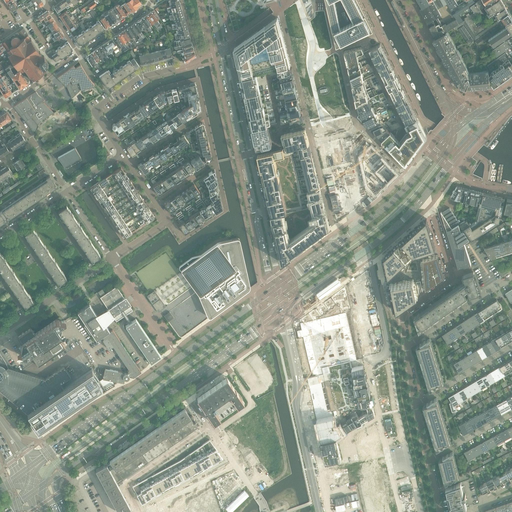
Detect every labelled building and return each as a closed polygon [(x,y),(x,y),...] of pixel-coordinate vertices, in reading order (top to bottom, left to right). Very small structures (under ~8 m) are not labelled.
[(63,0),(62,0),(58,3),(62,9),(66,7),(67,9),(69,8),(63,0)] [(121,0),(122,1),(119,4),(126,14),(132,11),(126,2),(124,0),(121,0)] [(128,0),(126,2),(132,10),(137,7),(137,5),(141,3),(138,0),(128,0)] [(325,0),(333,31),(336,47),(373,30),(365,15),(358,0),(325,0)] [(422,8),(419,9),(423,16),(426,22),(428,25),(429,27),(432,32),(435,39),(443,34),(442,32),(444,31),(445,32),(448,30),(453,27),(453,28),(459,24),(463,21),(459,14),(470,7),(476,3),(473,0),(466,0),(458,6),(454,0),(433,0),(430,2),(423,7),(422,8)] [(479,0),(476,3),(470,7),(474,12),(464,19),(465,20),(475,35),(494,22),(491,18),(477,27),(472,20),(483,13),(484,15),(486,14),(482,9),(484,8),(480,2),(483,1),(486,6),(485,7),(488,12),(487,13),(489,16),(494,13),(505,6),(504,6),(505,6),(503,3),(502,3),(500,0),(479,0)] [(15,1),(8,6),(10,9),(16,4),(17,4),(15,1)] [(90,9),(91,11),(93,9),(92,8),(97,5),(96,4),(94,1),(88,5),(90,9)] [(16,4),(10,9),(12,12),(22,5),(24,4),(23,2),(21,3),(17,6),(16,4)] [(59,11),(62,9),(58,3),(54,6),(54,7),(59,15),(61,13),(59,11)] [(113,7),(121,18),(124,16),(126,15),(126,14),(119,4),(118,4),(117,3),(112,6),(113,7)] [(170,7),(167,8),(167,10),(168,10),(169,12),(173,11),(181,9),(180,4),(172,6),(170,7)] [(505,6),(494,13),(498,20),(508,13),(505,6)] [(107,11),(115,22),(118,20),(121,18),(113,7),(107,11)] [(68,9),(59,16),(62,19),(71,13),(68,9)] [(102,12),(103,14),(111,25),(115,22),(107,11),(106,9),(102,12)] [(169,12),(168,13),(169,17),(175,16),(183,13),(181,9),(173,11),(169,12)] [(249,18),(257,12),(255,9),(247,16),(249,18)] [(157,20),(159,18),(153,10),(149,13),(160,28),(161,27),(160,25),(161,25),(157,20)] [(38,17),(34,20),(36,23),(40,20),(41,21),(42,20),(42,19),(50,14),(48,11),(47,11),(38,17)] [(73,15),(71,12),(71,13),(62,19),(64,22),(70,18),(73,15)] [(149,13),(145,16),(151,24),(153,22),(158,29),(160,28),(149,13)] [(175,16),(169,17),(170,19),(172,19),(173,21),(176,20),(184,18),(183,13),(175,16)] [(511,18),(510,15),(508,13),(498,20),(497,20),(499,23),(501,27),(506,24),(511,19),(511,18)] [(42,20),(41,21),(42,23),(52,17),(50,14),(42,19),(42,20)] [(103,14),(98,17),(100,19),(106,28),(111,25),(103,14)] [(64,22),(66,25),(75,19),(73,15),(70,18),(64,22)] [(145,16),(141,18),(146,27),(150,32),(152,30),(149,25),(151,24),(145,16)] [(246,39),(234,48),(238,64),(239,72),(241,79),(243,78),(254,75),(256,75),(265,73),(279,69),(290,66),(287,52),(284,41),(281,29),(278,16),(274,19),(267,24),(256,32),(246,39)] [(44,27),(45,26),(54,20),(52,17),(42,23),(42,24),(44,27)] [(141,18),(137,21),(143,29),(146,27),(141,18)] [(174,24),(171,25),(172,27),(177,25),(186,22),(184,18),(176,20),(173,21),(174,24)] [(77,22),(75,19),(66,25),(68,28),(77,22)] [(507,26),(507,27),(488,40),(494,48),(495,49),(502,43),(505,40),(504,39),(511,33),(511,19),(506,24),(507,26)] [(54,20),(45,26),(47,29),(56,23),(54,20)] [(77,22),(68,28),(70,32),(76,27),(81,24),(84,22),(83,20),(80,22),(79,22),(78,21),(77,22)] [(459,24),(453,28),(455,30),(464,24),(475,40),(499,23),(497,21),(476,36),(475,35),(465,20),(463,21),(459,24)] [(92,26),(87,29),(92,38),(105,29),(99,21),(94,24),(93,22),(90,24),(92,26)] [(145,37),(140,31),(143,29),(137,21),(133,24),(143,39),(145,37)] [(47,29),(45,30),(46,32),(48,31),(48,30),(50,29),(51,30),(58,26),(56,23),(47,29)] [(137,34),(140,38),(138,39),(139,41),(143,39),(133,24),(129,27),(135,35),(137,34)] [(48,35),(49,36),(60,29),(58,26),(51,30),(52,32),(48,35)] [(463,26),(458,29),(466,41),(471,37),(463,26)] [(46,63),(48,62),(44,56),(43,56),(43,57),(40,53),(40,52),(40,51),(39,52),(31,40),(31,39),(31,38),(30,39),(28,36),(28,35),(23,27),(17,32),(7,39),(1,43),(6,50),(8,53),(8,54),(13,62),(18,70),(19,69),(21,72),(22,72),(21,72),(24,70),(25,70),(26,70),(28,74),(27,74),(28,75),(29,75),(30,77),(30,78),(29,78),(29,79),(30,79),(30,80),(31,80),(32,79),(33,78),(40,74),(45,70),(46,69),(45,68),(43,65),(46,63)] [(129,27),(125,29),(135,44),(137,43),(132,37),(135,35),(129,27)] [(176,31),(176,33),(174,34),(175,36),(180,34),(188,32),(187,27),(179,30),(177,30),(176,31)] [(49,36),(48,37),(50,40),(53,38),(52,36),(54,35),(55,37),(62,32),(60,29),(49,36)] [(80,30),(78,32),(79,35),(74,38),(79,45),(81,45),(92,38),(87,29),(82,33),(80,30)] [(131,42),(130,42),(133,46),(135,44),(125,29),(121,32),(127,40),(129,39),(131,42)] [(55,37),(53,38),(55,41),(64,36),(62,32),(55,37)] [(117,35),(123,45),(125,47),(127,50),(129,48),(127,45),(126,45),(124,42),(127,40),(121,32),(118,34),(117,35)] [(180,34),(175,36),(175,38),(176,41),(181,39),(190,37),(188,32),(180,34)] [(511,76),(511,65),(509,61),(504,65),(503,63),(491,72),(492,73),(489,75),(488,71),(469,73),(468,70),(466,66),(462,60),(460,55),(456,49),(454,45),(451,38),(447,32),(446,33),(443,34),(435,39),(433,40),(436,47),(440,53),(442,57),(445,63),(448,68),(451,74),(453,78),(456,83),(457,86),(460,84),(461,85),(460,86),(461,87),(462,87),(463,88),(464,88),(465,88),(466,88),(467,87),(468,87),(468,90),(475,89),(481,89),(481,88),(487,88),(490,88),(490,85),(492,85),(494,88),(495,87),(497,86),(499,86),(502,84),(511,77),(511,76)] [(489,32),(475,41),(477,44),(491,34),(489,32)] [(511,33),(504,39),(505,40),(502,43),(495,49),(494,48),(491,50),(496,57),(511,47),(511,46),(511,33)] [(117,35),(112,38),(116,44),(119,48),(123,45),(117,35)] [(176,41),(174,42),(175,46),(181,45),(185,43),(189,42),(191,41),(190,37),(181,39),(176,41)] [(116,44),(112,38),(102,45),(103,45),(107,50),(110,48),(111,50),(114,48),(112,46),(116,44)] [(60,47),(55,50),(57,52),(61,59),(73,51),(73,49),(68,42),(63,45),(62,43),(59,39),(58,40),(60,44),(59,45),(60,47)] [(380,44),(369,49),(370,50),(382,74),(386,72),(392,69),(389,61),(387,57),(380,44)] [(108,58),(106,54),(108,53),(107,50),(103,45),(98,47),(104,56),(106,59),(108,58)] [(182,49),(177,51),(178,53),(181,52),(182,54),(183,54),(185,53),(190,52),(193,51),(194,51),(192,46),(190,47),(189,47),(187,48),(185,48),(182,49)] [(102,57),(104,56),(98,47),(94,50),(102,62),(104,60),(102,57)] [(361,47),(344,51),(344,52),(345,51),(345,52),(347,57),(346,58),(347,64),(347,65),(348,67),(359,61),(357,55),(364,52),(362,48),(361,47)] [(61,59),(57,52),(54,55),(51,50),(46,53),(51,59),(53,58),(56,62),(61,59)] [(94,50),(90,53),(96,61),(98,60),(100,63),(102,62),(94,50)] [(182,54),(180,55),(181,56),(182,58),(185,63),(195,56),(194,51),(185,53),(183,54),(182,54)] [(87,55),(87,58),(88,60),(92,66),(97,62),(96,61),(90,53),(87,55)] [(506,57),(508,55),(506,53),(487,66),(489,69),(491,67),(505,56),(506,57)] [(135,61),(134,59),(134,58),(130,61),(132,63),(134,67),(136,69),(139,66),(138,64),(135,61)] [(107,70),(106,68),(97,74),(99,76),(107,88),(109,88),(136,69),(134,67),(132,63),(130,61),(125,64),(123,62),(121,64),(122,66),(110,75),(107,70)] [(348,69),(347,69),(348,73),(363,66),(360,61),(359,61),(348,67),(348,68),(349,69),(348,69)] [(13,62),(5,68),(19,89),(28,82),(21,72),(19,69),(18,70),(13,62)] [(88,78),(81,65),(80,64),(75,68),(73,65),(67,70),(57,77),(65,85),(66,85),(67,87),(71,98),(80,91),(79,90),(81,90),(95,86),(88,78)] [(291,72),(290,66),(279,69),(280,75),(291,72)] [(363,66),(348,73),(349,79),(350,78),(361,73),(364,72),(363,66)] [(386,72),(382,74),(394,99),(398,97),(405,93),(401,86),(399,82),(392,69),(386,72)] [(291,72),(280,75),(281,80),(293,78),(291,72)] [(361,73),(350,78),(351,81),(352,81),(354,86),(356,85),(363,81),(361,73)] [(241,79),(240,80),(241,84),(242,84),(243,90),(244,95),(247,95),(260,92),(259,86),(258,86),(257,81),(258,81),(256,75),(254,75),(243,78),(241,79)] [(3,80),(0,82),(0,86),(5,83),(8,81),(7,80),(9,79),(7,77),(3,80)] [(293,78),(281,80),(281,82),(281,83),(282,84),(283,87),(295,85),(294,81),(294,80),(293,79),(293,78)] [(354,86),(352,86),(353,92),(354,93),(353,93),(354,99),(355,99),(356,105),(370,98),(368,92),(366,89),(364,80),(363,81),(354,86)] [(10,85),(8,81),(5,83),(0,86),(0,89),(1,91),(7,86),(10,85)] [(185,87),(177,89),(179,95),(186,94),(187,94),(196,92),(196,91),(195,83),(185,86),(185,87)] [(283,87),(284,93),(296,90),(295,85),(283,87)] [(174,100),(171,90),(170,90),(168,90),(168,91),(166,92),(166,93),(168,101),(174,100)] [(284,93),(286,99),(297,96),(296,90),(284,93)] [(43,103),(42,101),(44,99),(38,94),(36,91),(14,106),(25,120),(35,134),(38,126),(38,125),(42,120),(43,120),(54,113),(43,102),(43,103)] [(187,94),(186,94),(187,101),(189,100),(198,98),(196,91),(196,92),(187,94)] [(166,92),(163,92),(161,92),(160,93),(157,95),(164,105),(164,104),(168,101),(166,93),(166,92)] [(265,114),(263,107),(263,104),(260,92),(247,95),(244,95),(245,96),(248,106),(247,106),(247,107),(250,106),(250,110),(248,110),(249,117),(263,114),(265,114)] [(398,97),(394,99),(395,101),(405,122),(406,123),(410,121),(417,118),(413,110),(411,106),(405,93),(398,97)] [(164,105),(157,95),(156,96),(153,98),(154,100),(160,108),(164,105)] [(286,100),(285,100),(286,104),(287,104),(299,101),(298,99),(299,99),(298,97),(297,96),(286,99),(286,100)] [(153,98),(153,99),(152,98),(150,100),(148,102),(154,111),(159,108),(160,108),(154,100),(153,98)] [(185,105),(181,108),(182,110),(181,111),(187,119),(188,118),(188,119),(192,116),(193,115),(194,115),(196,114),(196,113),(197,113),(201,110),(200,105),(199,105),(199,104),(200,104),(199,99),(198,100),(198,98),(189,100),(191,105),(186,107),(185,105)] [(370,98),(356,105),(357,108),(356,109),(357,111),(357,113),(358,112),(358,113),(374,105),(370,98)] [(154,111),(148,102),(147,102),(147,101),(145,103),(145,104),(144,105),(149,113),(153,110),(154,111)] [(287,105),(286,105),(288,109),(288,110),(300,107),(301,106),(299,101),(287,104),(287,105)] [(149,113),(144,105),(141,106),(139,107),(139,108),(138,108),(139,109),(144,116),(149,113)] [(372,106),(358,113),(359,116),(362,120),(376,113),(372,106)] [(280,112),(279,112),(280,116),(281,119),(280,119),(281,123),(285,122),(291,120),(296,119),(299,118),(299,119),(303,118),(302,113),(300,107),(288,110),(288,109),(280,112)] [(138,108),(138,109),(137,108),(134,110),(135,111),(134,111),(135,112),(140,120),(141,120),(140,119),(144,116),(139,109),(138,108)] [(187,119),(181,111),(180,109),(179,109),(175,112),(182,122),(186,119),(187,119)] [(6,111),(3,114),(8,121),(7,121),(8,124),(9,123),(10,122),(9,120),(11,119),(6,111)] [(135,112),(134,111),(133,111),(131,112),(131,113),(130,114),(130,115),(134,121),(136,123),(140,120),(135,112)] [(182,122),(175,112),(176,114),(171,117),(177,126),(182,122)] [(377,112),(362,120),(368,126),(379,120),(381,120),(377,112)] [(270,125),(269,119),(268,113),(265,114),(263,114),(249,117),(252,129),(267,126),(270,125)] [(130,114),(129,114),(127,115),(126,116),(125,116),(124,117),(124,118),(129,125),(129,126),(131,125),(132,126),(136,123),(134,121),(130,115),(130,114)] [(175,128),(176,126),(177,126),(171,117),(166,121),(172,129),(175,128)] [(124,118),(119,121),(124,130),(129,126),(129,125),(124,118)] [(390,132),(382,140),(382,141),(386,144),(386,145),(393,151),(393,152),(404,163),(405,163),(404,163),(405,162),(406,160),(408,161),(426,137),(426,136),(423,131),(418,120),(417,118),(410,121),(406,123),(409,129),(409,128),(409,129),(411,128),(413,132),(412,132),(411,131),(410,132),(406,134),(400,142),(395,136),(394,136),(390,132)] [(379,120),(368,126),(370,128),(371,129),(372,130),(383,124),(379,120)] [(124,130),(119,121),(115,124),(114,124),(113,125),(112,126),(113,128),(118,134),(124,130)] [(169,132),(168,131),(172,129),(166,121),(162,124),(167,132),(169,132)] [(194,127),(195,131),(205,129),(203,123),(201,122),(194,127)] [(383,124),(372,130),(375,134),(387,128),(389,127),(385,123),(383,124)] [(167,133),(167,132),(162,124),(156,127),(162,136),(164,134),(165,134),(167,133)] [(272,146),(267,126),(252,129),(256,149),(272,146)] [(160,137),(162,136),(156,127),(152,130),(158,139),(158,138),(160,137)] [(71,135),(73,137),(57,148),(56,146),(57,145),(56,145),(48,150),(50,153),(54,159),(56,158),(57,157),(60,161),(61,162),(65,167),(64,166),(66,165),(67,166),(67,165),(70,163),(71,164),(71,163),(74,161),(74,162),(75,162),(74,161),(78,159),(78,160),(79,159),(78,158),(80,157),(80,158),(81,158),(75,147),(86,141),(85,139),(83,137),(86,135),(83,130),(83,131),(81,128),(70,135),(71,135)] [(387,128),(375,134),(376,134),(377,136),(378,136),(379,138),(382,140),(390,132),(387,128)] [(274,151),(258,155),(265,189),(270,212),(271,215),(282,263),(291,256),(330,228),(324,204),(320,188),(319,183),(318,179),(317,175),(316,170),(314,165),(313,160),(312,155),(309,143),(305,129),(284,134),(282,135),(283,138),(282,138),(283,142),(284,142),(286,149),(283,149),(274,151)] [(158,139),(152,130),(147,134),(153,142),(153,141),(154,141),(158,139)] [(21,133),(14,138),(19,145),(26,141),(21,133)] [(153,142),(147,134),(140,138),(146,146),(153,142)] [(189,143),(184,136),(184,135),(183,135),(182,135),(177,139),(182,147),(182,148),(189,143)] [(4,142),(6,144),(5,144),(9,150),(12,148),(13,149),(19,145),(14,138),(8,142),(7,140),(6,141),(4,138),(2,139),(4,142)] [(146,146),(140,138),(135,141),(141,150),(146,146)] [(141,150),(135,141),(134,139),(129,143),(130,144),(136,153),(141,150)] [(182,147),(177,139),(172,142),(178,150),(182,147)] [(178,150),(172,142),(168,145),(173,153),(175,155),(177,154),(175,152),(178,150)] [(3,147),(1,148),(5,154),(9,152),(4,143),(1,145),(3,147)] [(130,144),(129,143),(125,145),(126,147),(132,156),(136,153),(130,144)] [(173,153),(168,145),(163,149),(168,157),(173,153)] [(371,147),(361,157),(367,186),(375,194),(397,173),(381,157),(371,147)] [(168,157),(163,149),(158,152),(164,160),(168,157)] [(164,160),(158,152),(157,152),(155,153),(155,154),(153,155),(159,163),(164,160)] [(202,160),(204,164),(206,163),(211,159),(210,152),(204,154),(205,158),(202,160)] [(159,163),(153,155),(149,158),(154,166),(159,163)] [(199,156),(195,158),(200,167),(204,164),(202,160),(199,156)] [(20,158),(13,163),(19,171),(21,170),(19,168),(25,164),(20,158)] [(154,166),(149,158),(147,159),(144,161),(149,170),(154,166)] [(195,158),(190,161),(196,169),(200,167),(195,158)] [(195,170),(188,160),(183,164),(190,173),(195,170)] [(141,162),(137,165),(140,168),(144,173),(144,174),(150,170),(149,170),(144,161),(141,163),(141,162)] [(190,173),(183,164),(179,167),(185,177),(190,173)] [(7,165),(3,168),(7,174),(9,173),(11,175),(13,174),(7,165)] [(121,167),(113,172),(147,222),(154,217),(121,167)] [(185,177),(179,167),(174,170),(181,180),(185,177)] [(0,171),(5,179),(9,176),(7,174),(3,168),(0,170),(0,171)] [(181,180),(174,170),(170,173),(177,183),(181,180)] [(206,184),(216,177),(214,170),(212,172),(212,171),(208,174),(209,174),(203,178),(206,183),(206,184)] [(177,183),(170,173),(165,176),(172,186),(177,183)] [(0,225),(6,221),(8,219),(8,220),(57,187),(50,176),(46,178),(47,181),(3,211),(2,210),(0,210),(0,212),(0,213),(0,212),(0,225)] [(123,237),(132,231),(102,186),(109,181),(106,176),(90,187),(123,237)] [(172,186),(165,176),(166,177),(162,180),(161,179),(168,189),(172,186)] [(209,188),(217,183),(216,177),(206,184),(209,188)] [(168,189),(161,179),(157,182),(163,192),(168,189)] [(157,182),(152,185),(158,195),(163,192),(157,182)] [(217,183),(209,188),(208,189),(210,195),(218,189),(219,189),(217,183)] [(200,193),(194,184),(189,187),(196,197),(200,194),(200,193)] [(457,186),(451,197),(459,199),(460,199),(463,188),(457,186)] [(196,197),(189,187),(184,191),(191,200),(196,197)] [(461,201),(463,202),(463,203),(466,204),(469,190),(463,188),(460,199),(459,199),(458,201),(460,202),(461,201)] [(210,195),(209,196),(214,202),(199,212),(205,220),(222,208),(218,189),(210,195)] [(466,204),(465,206),(468,207),(468,204),(472,205),(475,191),(469,190),(466,204)] [(191,200),(184,191),(179,194),(186,204),(191,200)] [(472,205),(478,207),(478,210),(479,204),(482,193),(475,191),(472,205)] [(505,199),(502,199),(503,198),(482,193),(479,204),(478,210),(475,220),(469,224),(467,220),(460,225),(463,230),(463,231),(464,231),(466,234),(469,239),(469,240),(469,241),(497,223),(498,222),(499,221),(500,221),(505,199)] [(186,204),(179,194),(175,197),(181,207),(186,204)] [(181,207),(175,197),(170,200),(176,210),(181,207)] [(176,210),(170,200),(165,204),(171,214),(176,210)] [(58,211),(67,224),(75,218),(66,206),(58,211)] [(444,216),(443,216),(444,216),(443,216),(443,217),(443,218),(444,224),(445,227),(458,269),(471,265),(464,243),(465,242),(466,243),(468,242),(468,241),(469,240),(469,239),(466,234),(464,231),(463,231),(463,230),(461,232),(459,225),(460,224),(450,208),(442,213),(444,216)] [(199,212),(198,210),(193,214),(200,224),(205,220),(199,212)] [(200,224),(193,214),(188,217),(195,227),(200,224)] [(195,227),(188,217),(189,219),(185,222),(184,220),(183,220),(190,230),(195,227)] [(67,224),(75,237),(83,231),(75,218),(67,224)] [(393,250),(384,258),(388,278),(389,285),(394,307),(395,311),(417,296),(419,295),(419,294),(422,292),(423,292),(425,290),(445,276),(438,255),(436,247),(427,219),(402,241),(393,250)] [(190,230),(183,220),(178,224),(184,234),(190,230)] [(24,234),(33,247),(41,241),(33,229),(24,234)] [(75,237),(84,249),(92,244),(83,231),(75,237)] [(192,257),(183,263),(182,263),(180,266),(179,266),(179,267),(179,268),(181,271),(183,274),(198,294),(207,316),(208,317),(209,317),(210,317),(211,317),(233,301),(236,299),(237,298),(247,290),(248,290),(249,289),(249,288),(250,288),(250,287),(250,286),(250,285),(240,240),(239,240),(239,239),(238,238),(237,238),(236,238),(235,238),(228,240),(217,242),(217,243),(200,255),(192,257)] [(41,241),(33,247),(42,259),(50,254),(41,241)] [(511,252),(508,241),(503,242),(507,254),(511,252)] [(503,242),(498,244),(502,255),(507,254),(503,242)] [(92,244),(84,249),(92,262),(100,256),(92,244)] [(498,244),(493,245),(497,257),(502,255),(498,244)] [(493,245),(484,248),(491,259),(497,257),(493,245)] [(42,259),(50,272),(58,266),(50,254),(42,259)] [(7,264),(0,269),(0,270),(8,282),(16,277),(7,264)] [(58,266),(50,272),(59,285),(67,279),(66,278),(58,266)] [(460,286),(415,318),(422,328),(467,295),(464,291),(468,289),(470,295),(480,292),(473,272),(463,275),(465,280),(466,282),(465,282),(466,282),(461,286),(460,286)] [(8,282),(16,295),(25,289),(16,277),(8,282)] [(82,309),(77,312),(86,325),(84,326),(90,334),(91,333),(96,340),(100,338),(102,336),(110,331),(104,323),(107,322),(110,321),(109,320),(113,317),(116,321),(125,316),(129,323),(131,322),(126,315),(128,313),(132,310),(130,306),(131,305),(129,301),(127,299),(126,297),(124,298),(123,297),(116,286),(100,297),(108,309),(104,312),(103,311),(101,313),(102,314),(97,317),(89,304),(88,305),(85,307),(85,308),(84,308),(83,309),(82,309)] [(344,287),(295,323),(308,378),(314,377),(315,383),(322,382),(329,412),(333,411),(336,410),(337,411),(360,406),(352,375),(350,362),(362,359),(344,287)] [(25,289),(16,295),(25,307),(33,302),(25,289)] [(165,306),(154,291),(154,290),(149,293),(148,294),(148,295),(147,295),(147,296),(147,297),(158,312),(160,311),(166,307),(165,306)] [(497,299),(492,302),(498,311),(502,308),(499,303),(497,299)] [(492,302),(487,305),(493,314),(498,311),(492,302)] [(487,305),(483,308),(489,317),(493,314),(487,305)] [(483,308),(478,311),(484,320),(489,317),(483,308)] [(168,322),(174,318),(169,311),(164,316),(163,316),(168,322)] [(478,311),(474,314),(479,323),(484,320),(478,311)] [(474,314),(469,317),(475,326),(479,323),(474,314)] [(469,317),(465,320),(470,329),(475,326),(469,317)] [(129,323),(125,325),(150,363),(161,356),(135,319),(131,322),(129,323)] [(21,353),(17,355),(20,355),(27,357),(30,354),(35,361),(38,366),(43,363),(46,364),(46,361),(65,348),(59,339),(53,343),(51,340),(60,334),(60,333),(62,324),(63,323),(66,322),(63,321),(56,320),(35,334),(32,330),(31,328),(25,333),(22,332),(21,335),(18,337),(22,343),(21,353)] [(465,320),(460,323),(466,332),(470,329),(465,320)] [(460,323),(456,326),(461,335),(466,332),(460,323)] [(456,326),(451,329),(457,338),(461,335),(456,326)] [(110,331),(102,336),(102,337),(104,339),(102,340),(109,349),(113,346),(129,369),(128,369),(127,373),(125,373),(123,374),(121,371),(105,368),(104,370),(103,378),(119,382),(124,383),(124,379),(127,380),(129,378),(129,376),(133,377),(141,372),(141,371),(136,364),(120,341),(112,329),(110,331)] [(451,329),(447,332),(452,341),(457,338),(451,329)] [(447,332),(442,335),(448,344),(452,341),(447,332)] [(505,333),(500,336),(506,345),(511,343),(505,333)] [(500,336),(496,339),(501,348),(506,345),(500,336)] [(423,342),(422,343),(422,345),(417,347),(430,387),(436,385),(438,384),(443,383),(430,343),(429,343),(429,341),(431,340),(430,339),(430,338),(427,340),(423,342)] [(496,339),(491,341),(497,351),(501,348),(496,339)] [(491,341),(486,344),(492,354),(497,351),(491,341)] [(486,344),(482,347),(487,357),(492,354),(486,344)] [(482,347),(477,350),(483,359),(487,357),(482,347)] [(472,353),(478,362),(483,359),(477,350),(472,353)] [(471,351),(467,353),(468,355),(473,365),(478,362),(472,353),(471,351)] [(468,355),(463,358),(469,368),(473,365),(468,355)] [(463,358),(458,361),(464,370),(469,368),(463,358)] [(458,361),(454,364),(459,373),(464,370),(458,361)] [(504,364),(500,366),(505,375),(510,372),(504,364)] [(363,365),(352,368),(353,375),(365,373),(363,365)] [(0,390),(27,414),(34,430),(36,429),(37,431),(64,413),(94,396),(95,398),(106,390),(92,369),(63,388),(60,384),(71,377),(63,366),(45,379),(8,367),(1,372),(0,369),(0,390)] [(500,366),(495,369),(500,378),(505,375),(500,366)] [(495,369),(490,372),(496,381),(500,378),(495,369)] [(490,372),(486,375),(491,384),(496,381),(490,372)] [(365,373),(353,375),(354,376),(355,381),(355,382),(367,379),(366,378),(367,378),(366,375),(365,373)] [(486,375),(481,378),(486,386),(491,384),(486,375)] [(235,390),(234,388),(231,384),(226,377),(223,379),(197,397),(196,398),(199,401),(204,409),(205,409),(206,411),(205,411),(214,423),(214,422),(215,424),(244,403),(243,402),(244,402),(235,390)] [(481,378),(476,380),(482,389),(486,386),(481,378)] [(476,380),(472,383),(477,392),(482,389),(476,380)] [(322,382),(309,385),(316,420),(330,417),(330,415),(329,412),(322,382)] [(472,383),(467,386),(472,395),(477,392),(472,383)] [(368,384),(356,386),(358,393),(369,391),(368,384)] [(467,386),(463,389),(468,397),(472,395),(467,386)] [(463,389),(458,391),(463,400),(468,397),(463,389)] [(369,391),(358,393),(359,399),(369,397),(371,397),(369,391)] [(458,391),(453,394),(458,403),(463,400),(458,391)] [(453,394),(448,397),(451,402),(449,403),(452,412),(454,411),(454,412),(457,411),(454,406),(458,403),(453,394)] [(369,397),(359,399),(361,407),(365,406),(367,406),(371,405),(370,401),(372,400),(371,397),(369,398),(369,397)] [(432,401),(430,402),(429,403),(429,405),(424,406),(437,446),(443,444),(445,443),(445,444),(450,442),(437,402),(436,401),(438,400),(437,400),(437,398),(434,400),(432,401)] [(506,399),(502,402),(507,412),(511,409),(506,399)] [(502,402),(497,405),(502,414),(507,412),(502,402)] [(366,413),(359,418),(362,423),(375,415),(372,404),(367,406),(368,412),(366,413)] [(497,405),(492,407),(497,417),(502,414),(497,405)] [(139,438),(96,468),(103,480),(103,481),(104,482),(103,482),(104,482),(105,483),(105,484),(106,486),(106,487),(108,491),(109,491),(110,493),(111,495),(111,496),(111,495),(113,499),(113,500),(114,501),(115,502),(116,504),(115,504),(116,504),(118,508),(118,509),(119,510),(119,511),(122,511),(124,511),(127,510),(128,510),(129,509),(129,508),(130,508),(128,503),(127,503),(127,502),(126,501),(125,499),(123,495),(123,494),(122,493),(121,492),(120,490),(121,490),(120,490),(118,486),(120,485),(118,482),(123,480),(144,465),(144,464),(146,463),(164,450),(166,449),(173,445),(176,442),(192,431),(193,430),(198,427),(194,423),(193,421),(195,419),(192,418),(191,414),(191,415),(185,406),(139,438)] [(492,407),(487,410),(493,420),(497,417),(492,407)] [(487,410),(482,412),(488,422),(493,420),(487,410)] [(330,417),(316,420),(317,421),(318,427),(319,434),(320,434),(321,440),(321,441),(337,438),(345,433),(340,425),(339,424),(339,423),(337,420),(337,419),(338,418),(336,411),(334,411),(335,416),(333,416),(330,417)] [(482,412),(478,415),(483,424),(488,422),(482,412)] [(357,414),(352,417),(357,425),(362,423),(361,423),(362,423),(359,418),(357,414)] [(478,415),(473,418),(478,427),(483,425),(483,424),(478,415)] [(352,417),(347,420),(352,428),(357,425),(352,417)] [(473,418),(468,420),(473,429),(474,429),(479,427),(478,427),(473,418)] [(347,420),(342,423),(347,431),(348,431),(351,430),(351,429),(352,428),(347,420)] [(468,420),(464,423),(469,432),(474,430),(474,429),(473,429),(468,420)] [(377,423),(361,432),(366,453),(382,449),(377,423)] [(458,431),(461,430),(464,435),(464,434),(469,432),(464,423),(456,427),(458,432),(458,431)] [(502,431),(500,433),(504,440),(511,436),(507,429),(504,430),(503,431),(502,431)] [(495,435),(493,436),(497,444),(498,446),(505,442),(504,440),(500,433),(497,434),(495,435)] [(490,438),(488,439),(485,440),(490,448),(497,444),(493,436),(490,438)] [(337,438),(321,441),(323,450),(323,451),(324,453),(326,462),(341,459),(337,438)] [(210,441),(209,440),(202,445),(180,460),(141,481),(139,483),(136,484),(139,491),(141,490),(142,489),(145,487),(150,484),(155,482),(160,479),(164,477),(169,474),(174,471),(179,469),(183,466),(188,464),(193,461),(198,459),(202,456),(207,453),(212,451),(213,450),(213,449),(215,448),(211,442),(210,441)] [(481,443),(478,444),(483,452),(490,448),(485,440),(483,442),(481,443)] [(474,447),(471,448),(475,456),(483,452),(478,444),(476,446),(474,447)] [(213,450),(212,451),(214,455),(218,462),(223,459),(219,454),(220,454),(218,452),(216,449),(215,448),(213,449),(213,450)] [(469,450),(467,451),(464,452),(469,460),(469,461),(476,458),(476,457),(475,456),(471,448),(469,450)] [(212,451),(207,453),(210,458),(213,464),(218,462),(214,455),(212,451)] [(453,454),(453,452),(450,453),(448,454),(446,455),(445,456),(445,458),(440,459),(445,480),(452,478),(453,478),(458,477),(453,456),(452,456),(452,455),(454,454),(453,454)] [(207,453),(202,456),(205,461),(208,467),(213,464),(210,458),(207,453)] [(202,456),(198,459),(200,463),(203,470),(208,467),(205,461),(202,456)] [(384,456),(366,460),(369,470),(374,469),(376,478),(388,475),(386,469),(387,469),(386,463),(385,463),(384,456)] [(198,459),(193,461),(195,466),(199,472),(203,470),(200,463),(198,459)] [(193,461),(188,464),(191,468),(194,475),(199,472),(195,466),(193,461)] [(355,463),(350,464),(352,475),(358,474),(355,463)] [(188,464),(183,466),(186,471),(189,477),(194,475),(191,468),(188,464)] [(348,465),(327,469),(331,487),(352,482),(348,465)] [(183,466),(179,469),(181,473),(184,480),(186,479),(188,478),(189,477),(186,471),(183,466)] [(179,469),(174,471),(176,476),(180,482),(184,480),(181,473),(179,469)] [(174,471),(169,474),(172,479),(175,485),(180,482),(176,476),(174,471)] [(504,483),(504,482),(507,480),(507,481),(510,480),(506,472),(505,472),(503,473),(503,474),(500,476),(499,475),(504,483)] [(169,474),(164,477),(167,481),(170,487),(175,485),(172,479),(169,474)] [(376,478),(373,479),(374,484),(389,481),(390,480),(389,476),(388,476),(388,475),(376,478)] [(499,475),(496,477),(497,477),(493,479),(497,487),(497,486),(501,484),(501,485),(504,483),(499,475)] [(164,477),(160,479),(162,484),(165,490),(170,487),(167,481),(164,477)] [(491,477),(489,478),(489,479),(485,481),(486,482),(490,490),(491,490),(490,490),(494,488),(497,487),(493,479),(492,479),(491,477)] [(160,479),(155,482),(157,486),(161,493),(165,490),(162,484),(160,479)] [(389,481),(374,484),(375,490),(378,490),(390,487),(390,486),(391,486),(390,482),(389,482),(389,481)] [(155,482),(150,484),(153,489),(156,495),(161,493),(157,486),(155,482)] [(352,482),(331,487),(335,504),(351,501),(349,492),(354,491),(352,482)] [(484,484),(479,487),(483,494),(487,491),(488,492),(490,490),(486,482),(483,484),(484,484)] [(461,483),(446,488),(447,494),(448,497),(449,497),(450,502),(449,502),(450,506),(451,511),(454,511),(467,508),(464,499),(462,499),(462,498),(466,497),(465,494),(461,495),(461,494),(463,493),(461,483)] [(150,484),(145,487),(148,491),(151,498),(156,495),(153,489),(150,484)] [(142,489),(141,490),(141,491),(142,491),(146,500),(151,498),(148,491),(145,487),(142,489)] [(379,491),(376,492),(377,498),(380,497),(380,498),(392,494),(392,492),(391,489),(390,489),(390,487),(378,490),(379,491)] [(141,491),(136,494),(139,499),(140,501),(141,503),(146,500),(142,491),(141,491)] [(392,494),(380,498),(382,503),(394,500),(393,500),(394,499),(393,495),(392,495),(392,494)] [(351,501),(335,504),(336,510),(336,511),(358,511),(356,500),(351,501)] [(394,500),(382,503),(384,510),(396,506),(395,500),(394,500)]
